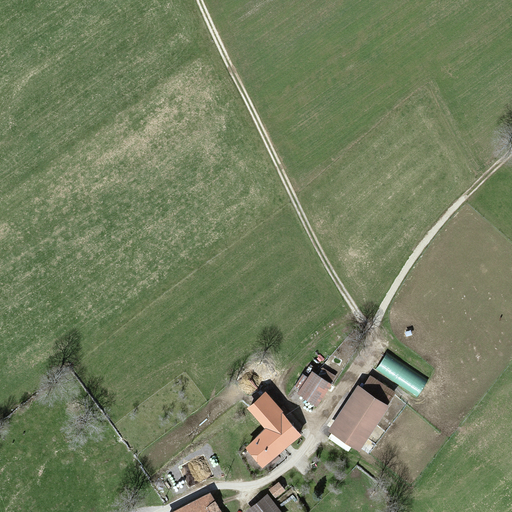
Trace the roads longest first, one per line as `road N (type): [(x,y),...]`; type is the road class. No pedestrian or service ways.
road 1 (track): [(372,336),(322,259),(197,0)]
road 2 (track): [(372,336),(430,233),(511,149)]
